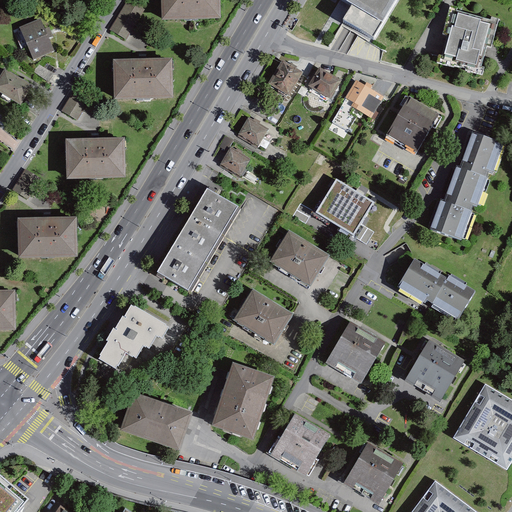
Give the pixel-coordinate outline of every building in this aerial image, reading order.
[(128,39),(146,9),(130,0),(113,31),(128,39)] [(223,0),(166,0),(168,22),(224,20),(223,0)] [(398,0),(339,0),(338,2),(341,4),(351,10),(342,25),(347,27),(372,44),(398,0)] [(494,21),(454,11),(441,59),(482,70),(494,21)] [(22,31),(35,60),(54,52),(49,40),(53,38),(49,30),(45,32),(42,22),(22,31)] [(300,74),(282,63),(269,84),(287,95),(300,74)] [(174,65),(118,67),(119,103),(175,102),(174,65)] [(55,75),(43,67),(38,75),(50,83),(55,75)] [(338,82),(319,70),(310,85),(329,97),(338,82)] [(32,90),(6,74),(0,84),(0,92),(22,106),(32,90)] [(382,98),(357,83),(332,123),(351,134),(359,121),(351,116),(356,109),(370,117),(382,98)] [(91,100),(76,92),(65,111),(79,120),(91,100)] [(437,116),(410,100),(389,134),(417,150),(437,116)] [(266,131),(250,121),(241,135),(258,145),(266,131)] [(433,231),(461,241),(473,206),(476,207),(488,172),(493,174),(503,144),(475,134),(464,166),(463,169),(459,168),(447,201),(446,203),(443,202),(433,231)] [(233,142),(226,137),(220,148),(227,152),(233,142)] [(125,145),(69,147),(70,184),(127,182),(125,145)] [(247,162),(229,151),(221,165),(238,175),(247,162)] [(41,180),(27,172),(15,191),(30,200),(41,180)] [(374,204),(336,181),(316,215),(355,238),(374,204)] [(208,191),(157,275),(187,294),(239,209),(208,191)] [(77,221),(20,223),(22,260),(78,258),(77,221)] [(324,259),(289,237),(273,263),(308,285),(324,259)] [(446,282),(416,263),(400,289),(426,305),(428,302),(459,320),(475,294),(449,278),(446,282)] [(15,294),(0,294),(0,331),(16,331),(15,294)] [(288,318),(252,296),(235,322),(271,344),(288,318)] [(166,326),(136,308),(128,320),(126,319),(118,333),(116,331),(100,357),(118,368),(125,355),(132,359),(140,346),(145,349),(153,336),(158,339),(166,326)] [(384,345),(351,326),(327,366),(360,386),(384,345)] [(464,364),(431,344),(407,384),(440,404),(464,364)] [(272,379),(234,367),(213,427),(251,440),(272,379)] [(511,400),(487,385),(453,439),(507,471),(511,464),(511,400)] [(190,417),(136,398),(124,432),(179,451),(190,417)] [(330,437),(297,417),(273,458),(306,478),(330,437)] [(403,467),(369,447),(345,488),(379,508),(403,467)] [(0,511),(21,511),(33,499),(4,474),(0,478),(0,511)] [(475,511),(436,481),(411,511),(475,511)]
